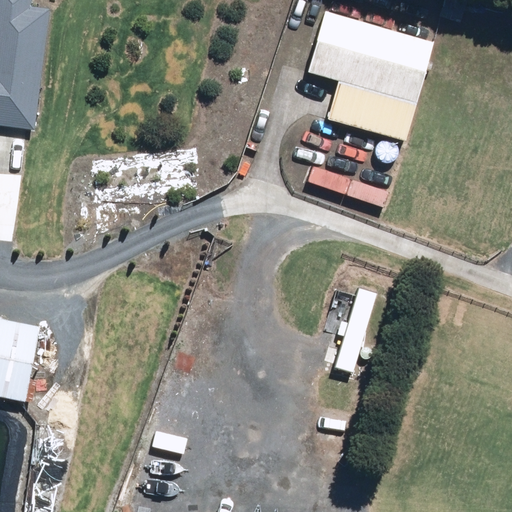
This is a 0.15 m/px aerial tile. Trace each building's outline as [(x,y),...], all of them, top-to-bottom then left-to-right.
[(0,0),(0,124),(40,128),(46,79),(54,7),(35,5),(35,0),(0,0)] [(440,42),(330,10),(313,71),(344,80),(333,118),(412,140),(440,42)] [(315,164),(309,180),(387,207),(392,190),(315,164)] [(313,244),(305,266),(363,286),(371,264),(313,244)] [(380,293),(359,287),(348,327),(368,333),(380,293)] [(0,392),(34,400),(50,324),(0,313),(0,392)] [(336,383),(321,392),(342,429),(357,421),(336,383)] [(243,511),(343,511),(352,471),(207,444),(206,447),(199,446),(199,442),(208,410),(162,402),(154,445),(145,489),(148,489),(147,494),(243,511)]
